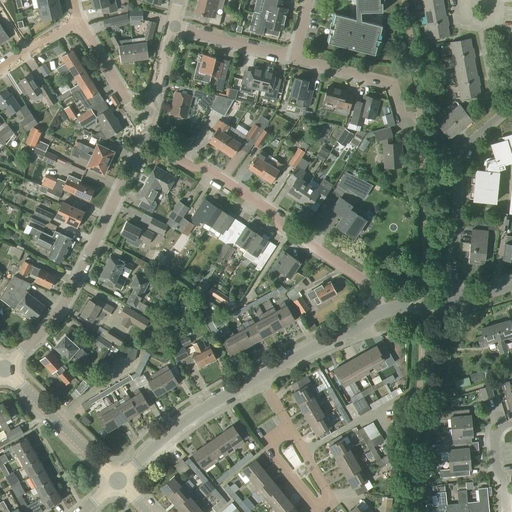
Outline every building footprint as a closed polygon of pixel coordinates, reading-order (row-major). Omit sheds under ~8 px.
[(57,0),(37,0),(39,8),(58,4),(57,0)] [(90,0),(92,9),(100,7),(102,14),(117,11),(116,3),(114,0),(90,0)] [(198,0),(198,3),(208,6),(222,9),(224,0),(198,0)] [(285,20),(288,9),(285,8),(287,2),(278,0),(264,0),(261,13),(258,13),(285,20)] [(383,12),(382,0),(355,0),(356,19),(336,14),(333,23),(336,23),(333,35),(330,34),(328,43),(375,55),(377,46),(375,45),(378,34),(380,35),(383,26),(362,21),(361,12),(383,12)] [(422,0),(424,11),(444,8),(442,0),(422,0)] [(222,9),(208,6),(198,3),(195,13),(209,17),(207,23),(219,26),(222,16),(216,14),(217,8),(222,10),(222,9)] [(58,4),(39,8),(42,21),(61,17),(58,4)] [(427,25),(448,21),(447,17),(446,17),(444,8),(424,11),(427,25)] [(130,26),(140,26),(140,21),(143,21),(143,20),(143,12),(143,10),(129,11),(129,14),(129,16),(130,26)] [(282,31),(285,20),(258,13),(253,33),(263,35),(263,33),(278,37),(280,31),(282,31)] [(111,26),(129,22),(127,15),(109,18),(111,26)] [(149,45),(152,33),(155,23),(148,21),(145,31),(144,37),(132,39),(134,60),(148,58),(146,46),(149,45)] [(448,21),(427,25),(430,39),(449,36),(447,26),(448,26),(448,21)] [(0,44),(8,39),(0,26),(0,44)] [(121,62),(134,60),(132,39),(131,39),(119,41),(116,35),(110,38),(116,49),(119,49),(121,62)] [(453,57),(473,54),(473,48),(471,48),(470,40),(451,43),(453,57)] [(56,69),(51,72),(54,75),(58,72),(58,73),(78,61),(71,50),(61,56),(65,64),(56,69)] [(455,71),(475,67),(473,58),(474,58),(473,54),(453,57),(455,71)] [(223,63),(215,61),(216,58),(203,55),(201,62),(197,61),(193,80),(209,84),(211,76),(216,78),(213,89),(222,92),(226,75),(220,73),(223,63)] [(74,78),(84,71),(78,61),(58,73),(61,77),(70,71),(74,78)] [(50,73),(44,64),(38,68),(44,77),(50,73)] [(259,90),(264,70),(252,67),(249,81),(242,80),(239,91),(251,94),(253,88),(259,90)] [(458,84),(478,81),(477,75),(476,75),(475,67),(455,71),(458,84)] [(272,87),(276,73),(264,70),(259,90),(265,91),(263,98),(276,101),(279,89),(272,87)] [(84,71),(74,78),(78,84),(69,90),(72,94),(91,82),(84,71)] [(40,88),(30,74),(20,82),(17,84),(24,96),(28,93),(31,99),(41,92),(44,98),(45,98),(50,106),(56,102),(51,94),(45,84),(40,88)] [(309,108),(312,95),(313,91),(306,89),(308,81),(295,78),(291,96),(297,98),(295,104),(309,108)] [(478,81),(458,84),(460,98),(480,95),(478,85),(479,85),(478,81)] [(87,111),(103,101),(98,92),(91,82),(72,94),(71,94),(75,100),(79,98),(87,111)] [(214,95),(203,92),(180,86),(178,93),(176,92),(170,114),(174,115),(174,118),(180,119),(182,117),(186,118),(191,97),(199,98),(197,104),(204,110),(213,100),(214,95)] [(348,114),(353,95),(346,93),(346,91),(329,87),(325,102),(337,105),(336,111),(348,114)] [(19,109),(22,115),(29,111),(25,105),(20,108),(10,94),(9,95),(6,91),(0,94),(0,107),(1,109),(5,107),(11,115),(19,109)] [(210,108),(224,116),(233,100),(217,96),(210,108)] [(374,119),(379,99),(365,96),(363,103),(356,101),(351,123),(349,128),(357,130),(358,125),(362,127),(365,117),(374,119)] [(78,116),(71,121),(73,124),(74,125),(82,129),(82,127),(97,117),(105,129),(95,135),(105,140),(106,139),(121,130),(109,110),(103,101),(87,111),(78,117),(78,116)] [(460,130),(465,127),(464,127),(471,121),(459,105),(448,113),(460,130)] [(26,131),(32,128),(33,127),(38,124),(32,114),(31,114),(29,111),(22,115),(25,119),(20,122),(26,131)] [(68,119),(63,111),(56,115),(61,123),(68,119)] [(457,133),(460,130),(448,113),(437,122),(449,138),(456,132),(457,133)] [(216,131),(209,142),(221,150),(230,137),(229,136),(225,133),(230,127),(222,121),(219,119),(213,128),(216,131)] [(246,136),(254,142),(263,130),(261,128),(257,126),(255,124),(254,123),(246,136)] [(7,125),(0,130),(0,135),(4,141),(14,134),(14,133),(7,125)] [(30,145),(57,157),(57,156),(46,151),(49,145),(39,141),(43,132),(33,127),(32,128),(25,143),(30,146),(30,145)] [(392,144),(392,136),(393,136),(390,127),(375,131),(377,141),(382,139),(382,144),(384,144),(386,168),(401,167),(400,157),(402,157),(401,143),(392,144)] [(230,137),(221,150),(232,157),(241,144),(240,144),(245,137),(237,132),(234,129),(229,136),(230,137)] [(345,147),(353,135),(344,129),(336,142),(345,147)] [(263,130),(254,142),(255,142),(253,144),(260,149),(269,134),(263,130)] [(360,143),(363,137),(366,134),(358,131),(357,133),(353,139),(352,138),(349,144),(356,148),(360,143)] [(495,201),(498,170),(505,168),(503,164),(511,160),(511,133),(503,137),(504,140),(490,144),(495,158),(485,161),(485,170),(476,169),(473,199),(495,201)] [(95,150),(84,145),(78,142),(76,148),(81,151),(108,163),(113,152),(97,145),(95,150)] [(298,148),(288,163),(289,164),(295,168),(298,162),(305,152),(309,146),(303,142),(299,148),(298,148)] [(53,166),(57,157),(30,145),(30,146),(29,151),(43,157),(42,161),(53,166)] [(329,152),(322,147),(315,158),(322,162),(329,152)] [(108,163),(81,151),(76,148),(75,148),(71,155),(78,159),(79,157),(90,161),(87,167),(103,174),(108,163)] [(256,156),(248,168),(260,176),(268,164),(267,164),(272,157),(261,150),(257,156),(256,156)] [(268,164),(260,176),(258,178),(265,183),(266,180),(271,183),(279,171),(278,171),(282,165),(276,160),(272,166),(268,164)] [(298,201),(312,180),(311,180),(308,185),(301,180),(306,172),(304,171),(306,167),(298,162),(295,168),(291,173),(285,182),(292,186),(287,193),(298,201)] [(167,194),(172,183),(176,178),(155,167),(149,179),(161,185),(159,189),(167,194)] [(48,188),(61,194),(63,190),(74,195),(89,201),(94,189),(80,183),(81,180),(68,175),(65,182),(57,178),(54,186),(47,182),(45,183),(43,186),(48,188)] [(159,189),(161,185),(149,179),(138,198),(141,200),(138,206),(152,214),(156,205),(156,202),(152,200),(159,189)] [(312,180),(298,201),(309,208),(313,201),(320,205),(333,185),(323,179),(319,185),(312,180)] [(61,194),(48,188),(48,189),(45,195),(58,201),(59,200),(61,195),(61,194)] [(69,198),(61,195),(59,200),(62,202),(55,217),(77,227),(79,227),(83,221),(80,220),(84,213),(77,210),(78,207),(73,205),(72,207),(66,205),(69,198)] [(204,199),(197,208),(189,221),(197,226),(200,223),(203,225),(205,222),(211,226),(221,211),(218,209),(220,206),(213,202),(212,204),(211,204),(204,199)] [(340,199),(333,210),(343,217),(337,226),(354,238),(365,220),(348,209),(351,206),(340,199)] [(182,218),(189,208),(178,201),(172,211),(172,212),(182,218)] [(33,215),(47,222),(49,223),(53,215),(37,207),(33,215)] [(182,218),(172,212),(172,211),(168,217),(178,224),(182,218)] [(225,244),(234,230),(227,225),(232,218),(221,211),(211,226),(217,230),(216,232),(220,235),(218,239),(225,244)] [(507,231),(509,216),(508,216),(509,214),(499,213),(497,230),(501,230),(507,231)] [(44,228),(47,222),(33,215),(30,221),(44,228)] [(163,236),(168,226),(152,218),(147,228),(163,236)] [(183,218),(176,228),(187,236),(194,225),(183,218)] [(133,225),(133,226),(126,223),(121,234),(127,237),(126,241),(133,244),(136,238),(141,241),(148,244),(153,234),(133,225)] [(32,227),(29,233),(67,252),(69,246),(72,247),(75,241),(72,240),(59,233),(55,231),(52,237),(32,227)] [(226,245),(219,255),(223,258),(227,261),(235,249),(233,247),(234,246),(239,249),(241,247),(246,250),(257,234),(246,227),(241,234),(234,230),(225,244),(226,245)] [(484,260),(487,231),(471,230),(468,258),(484,260)] [(61,263),(67,252),(29,233),(28,235),(38,240),(35,244),(50,251),(48,257),(61,263)] [(246,250),(243,255),(248,259),(257,265),(254,269),(259,272),(272,253),(276,246),(267,241),(269,238),(263,234),(262,237),(257,234),(246,250)] [(511,236),(507,236),(506,244),(505,244),(503,260),(509,261),(510,262),(511,262),(511,236)] [(19,260),(23,251),(11,246),(7,255),(19,260)] [(290,279),(300,263),(283,251),(268,273),(276,278),(279,273),(290,279)] [(133,266),(125,261),(111,254),(105,267),(119,274),(127,278),(133,266)] [(34,267),(32,266),(32,265),(24,261),(18,273),(27,277),(29,273),(30,274),(37,277),(35,281),(49,288),(50,288),(52,287),(53,284),(53,282),(55,277),(40,270),(34,266),(34,267)] [(117,277),(119,274),(105,267),(99,279),(121,290),(125,281),(117,277)] [(146,313),(149,307),(140,302),(144,294),(143,294),(150,282),(135,274),(129,286),(133,289),(125,303),(136,309),(136,308),(146,313)] [(44,307),(28,294),(28,292),(26,290),(31,284),(14,276),(0,296),(0,298),(12,308),(14,306),(33,321),(34,320),(36,321),(46,309),(44,307)] [(205,292),(210,285),(202,279),(196,286),(205,292)] [(333,287),(330,282),(323,286),(321,284),(313,289),(314,290),(306,293),(310,301),(313,299),(317,305),(322,303),(337,294),(336,293),(338,292),(335,287),(333,287)] [(276,289),(279,293),(285,294),(286,291),(285,290),(280,287),(278,283),(274,285),(277,289),(276,289)] [(219,292),(218,291),(219,290),(212,286),(207,293),(214,297),(215,296),(216,297),(219,292)] [(268,299),(279,293),(276,289),(266,295),(268,299)] [(219,292),(216,297),(227,304),(230,299),(219,292)] [(258,305),(268,299),(266,295),(255,300),(258,305)] [(114,308),(96,297),(93,302),(89,300),(81,315),(93,322),(96,316),(102,319),(105,314),(109,316),(114,308)] [(309,309),(301,297),(293,302),(302,314),(309,309)] [(247,311),(258,305),(255,300),(245,306),(247,311)] [(290,312),(286,306),(284,302),(278,305),(281,309),(276,312),(283,326),(294,320),(293,317),(295,316),(293,311),(290,312)] [(144,329),(149,320),(124,306),(119,315),(123,317),(120,323),(127,328),(131,322),(144,329)] [(237,317),(247,311),(245,306),(234,312),(237,317)] [(276,312),(273,308),(263,314),(273,332),(283,326),(276,312)] [(227,322),(237,317),(234,312),(224,318),(227,322)] [(263,338),(273,332),(263,314),(258,316),(260,321),(255,324),(263,338)] [(216,328),(227,322),(224,318),(213,324),(216,328)] [(255,324),(253,319),(247,322),(249,327),(244,329),(252,344),(263,338),(255,324)] [(504,344),(502,338),(511,335),(511,328),(510,320),(496,324),(503,352),(508,351),(506,343),(504,344)] [(499,354),(503,352),(496,324),(481,329),(483,335),(477,337),(480,348),(487,346),(486,343),(496,340),(498,345),(497,346),(499,354)] [(244,329),(242,325),(236,329),(238,333),(234,335),(242,350),(252,344),(244,329)] [(112,341),(121,346),(124,340),(116,335),(109,330),(104,338),(111,343),(112,341)] [(242,350),(234,335),(232,331),(226,334),(228,338),(223,341),(231,355),(242,350)] [(107,351),(111,344),(98,336),(94,343),(107,351)] [(72,342),(66,337),(56,347),(69,359),(72,356),(80,364),(88,355),(73,341),(72,342)] [(177,362),(189,356),(185,347),(192,343),(188,337),(180,340),(183,347),(172,352),(177,362)] [(205,348),(204,346),(205,346),(202,340),(193,344),(197,352),(192,354),(199,368),(216,360),(209,346),(205,348)] [(381,367),(378,363),(389,357),(384,347),(379,350),(376,346),(366,352),(374,366),(373,366),(375,370),(381,367)] [(114,361),(117,356),(109,350),(106,355),(114,361)] [(56,357),(51,352),(41,361),(46,366),(45,367),(52,374),(53,372),(66,385),(74,378),(73,377),(69,372),(66,370),(68,368),(63,363),(63,364),(56,356),(56,357)] [(145,365),(150,354),(145,352),(140,363),(145,365)] [(368,369),(373,366),(366,352),(355,358),(365,376),(370,373),(368,369)] [(111,365),(114,361),(106,355),(103,359),(111,365)] [(355,382),(365,376),(355,358),(345,364),(355,382)] [(108,370),(111,365),(103,359),(99,364),(108,370)] [(139,376),(145,365),(140,363),(135,374),(139,376)] [(105,374),(108,370),(99,364),(96,368),(105,374)] [(344,388),(355,382),(345,364),(334,370),(342,384),(344,388)] [(157,371),(168,390),(178,384),(175,378),(168,368),(167,365),(157,371)] [(73,369),(69,372),(73,377),(77,373),(73,369)] [(490,377),(488,370),(482,371),(469,374),(471,382),(484,378),(490,377)] [(157,396),(168,390),(157,371),(151,375),(153,378),(148,381),(143,374),(138,377),(152,399),(157,396)] [(122,386),(139,376),(135,374),(131,376),(130,375),(119,382),(122,386)] [(382,381),(385,385),(397,379),(395,374),(382,381)] [(316,393),(317,394),(325,388),(330,386),(324,375),(319,378),(322,384),(314,389),(306,376),(291,385),(295,392),(292,394),(298,404),(316,393)] [(80,394),(89,386),(83,380),(75,389),(80,394)] [(374,391),(385,385),(382,381),(371,386),(374,391)] [(509,381),(501,384),(510,412),(511,411),(511,390),(511,391),(509,381)] [(112,392),(122,386),(119,382),(109,388),(112,392)] [(483,401),(494,397),(491,385),(479,389),(483,401)] [(336,396),(330,386),(325,388),(331,399),(336,396)] [(363,397),(374,391),(371,386),(361,392),(363,397)] [(101,399),(112,392),(109,388),(99,394),(101,399)] [(129,399),(138,413),(148,407),(140,393),(138,389),(133,392),(135,396),(130,399),(129,399)] [(363,397),(361,392),(350,399),(352,403),(357,400),(363,411),(369,408),(363,397)] [(316,393),(298,404),(304,414),(318,406),(322,404),(317,394),(316,393)] [(91,405),(101,399),(99,394),(81,405),(85,411),(93,406),(91,405)] [(128,395),(127,396),(127,395),(123,398),(125,402),(120,405),(118,401),(117,402),(119,405),(127,419),(138,413),(129,399),(130,399),(128,395)] [(337,409),(342,406),(336,396),(331,399),(337,409)] [(119,405),(117,402),(112,405),(114,408),(109,411),(107,407),(107,408),(109,411),(117,425),(127,419),(119,405)] [(2,403),(0,404),(0,423),(0,424),(7,437),(10,441),(23,433),(19,425),(10,430),(5,421),(11,418),(2,403)] [(321,412),(318,406),(304,414),(310,425),(324,417),(328,414),(326,409),(321,412)] [(342,406),(337,409),(344,419),(348,417),(342,406)] [(107,408),(96,414),(99,418),(107,431),(117,425),(109,411),(107,408)] [(450,428),(472,426),(471,415),(469,415),(469,409),(439,412),(440,420),(450,419),(450,428)] [(80,421),(85,426),(90,422),(84,416),(80,421)] [(324,417),(310,425),(316,436),(318,434),(320,439),(330,433),(328,429),(335,425),(331,420),(327,422),(324,417)] [(279,421),(259,431),(263,438),(283,428),(279,421)] [(232,446),(234,450),(245,443),(243,441),(249,437),(241,425),(235,429),(232,426),(222,433),(232,446)] [(442,445),(467,443),(472,442),(471,437),(473,437),(472,426),(450,428),(451,436),(441,437),(442,444),(437,445),(442,445)] [(362,428),(360,429),(358,430),(364,441),(368,438),(362,428)] [(370,451),(374,448),(374,447),(384,441),(379,432),(368,438),(364,441),(370,451)] [(232,446),(222,433),(212,440),(222,453),(224,457),(229,453),(227,450),(232,446)] [(349,449),(349,450),(353,447),(347,436),(343,439),(343,438),(328,447),(334,457),(349,449)] [(0,446),(10,441),(7,437),(0,440),(0,446)] [(18,456),(32,448),(26,438),(11,446),(18,456)] [(222,453),(212,440),(203,447),(208,454),(215,464),(219,460),(217,457),(222,453)] [(448,461),(470,459),(469,448),(467,448),(467,443),(442,445),(437,445),(438,452),(447,452),(448,461)] [(215,464),(208,454),(203,447),(192,454),(202,467),(204,471),(215,464)] [(23,467),(38,459),(32,448),(18,456),(23,467)] [(376,461),(380,459),(374,448),(370,451),(376,461)] [(352,455),(349,450),(349,449),(334,457),(340,468),(355,460),(359,457),(356,452),(352,455)] [(244,464),(253,456),(250,452),(241,460),(244,464)] [(29,477),(44,469),(38,459),(23,467),(29,477)] [(380,459),(376,461),(380,467),(384,476),(389,473),(380,459)] [(470,459),(448,461),(449,469),(439,470),(440,478),(469,475),(469,470),(471,469),(470,459)] [(235,471),(244,464),(241,460),(232,467),(235,471)] [(250,480),(263,470),(255,460),(242,470),(239,473),(242,478),(246,475),(250,479),(250,480)] [(358,465),(355,460),(340,468),(346,478),(365,468),(362,463),(358,465)] [(188,465),(195,474),(199,470),(192,461),(188,465)] [(4,464),(0,466),(0,468),(5,477),(10,475),(9,474),(4,464)] [(225,479),(235,471),(232,467),(222,475),(225,479)] [(358,496),(367,490),(363,483),(367,481),(371,478),(365,468),(346,478),(352,489),(353,488),(358,496)] [(44,469),(29,477),(35,487),(35,488),(50,480),(44,469)] [(203,483),(207,479),(199,470),(195,474),(203,483)] [(258,489),(270,479),(263,470),(250,480),(250,479),(246,482),(250,487),(254,484),(257,489),(258,489)] [(10,475),(5,477),(11,488),(20,483),(14,472),(9,474),(10,475)] [(219,484),(225,479),(222,475),(216,480),(219,484)] [(180,487),(180,486),(173,477),(160,488),(168,497),(180,487)] [(424,477),(425,485),(434,484),(433,477),(424,477)] [(211,492),(215,488),(207,479),(203,483),(211,492)] [(265,498),(278,488),(270,479),(258,489),(257,489),(254,491),(258,496),(261,493),(265,498)] [(35,487),(30,490),(33,495),(38,493),(41,498),(56,490),(50,480),(35,488),(35,487)] [(17,498),(21,496),(21,495),(25,493),(20,483),(11,488),(17,498)] [(176,506),(192,492),(184,483),(180,486),(180,487),(168,497),(176,506)] [(231,496),(235,493),(227,483),(223,487),(231,496)] [(215,488),(211,492),(219,501),(211,508),(215,511),(216,511),(227,503),(215,488)] [(273,508),(286,497),(278,488),(265,498),(262,501),(266,505),(269,502),(273,507),(273,508)] [(468,511),(489,511),(487,488),(477,489),(479,502),(468,503),(467,503),(468,511)] [(41,498),(27,506),(23,509),(24,511),(41,511),(42,511),(39,506),(44,503),(47,509),(62,501),(56,490),(41,498)] [(468,503),(466,490),(457,491),(458,504),(447,505),(447,511),(468,511),(467,503),(468,503)] [(187,511),(196,505),(200,502),(192,492),(176,506),(180,511),(187,511)] [(437,506),(433,507),(432,503),(425,504),(425,507),(425,511),(447,511),(447,505),(445,492),(436,493),(437,506)] [(239,505),(243,502),(235,493),(231,496),(239,505)] [(17,498),(23,509),(27,506),(21,496),(17,498)] [(286,511),(293,506),(286,497),(273,508),(273,507),(269,510),(271,511),(276,511),(277,511),(276,511),(286,511)] [(385,498),(384,507),(390,508),(392,499),(385,498)] [(12,511),(9,511),(7,508),(3,501),(0,502),(0,503),(3,510),(2,511),(3,511),(19,511),(18,509),(12,511)] [(244,511),(249,511),(250,511),(243,502),(239,505),(244,511)] [(232,511),(239,511),(232,503),(221,511),(232,511)]
